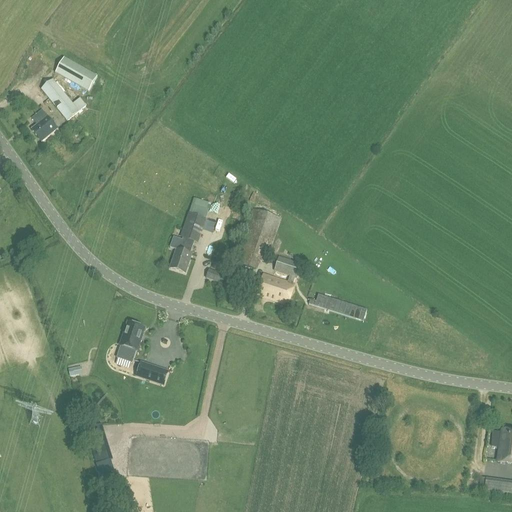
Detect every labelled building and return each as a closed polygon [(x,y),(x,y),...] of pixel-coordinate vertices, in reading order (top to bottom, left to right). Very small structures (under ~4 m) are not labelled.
[(54,72),(88,92),(97,77),(73,64),(64,58),(54,72)] [(53,80),(41,89),(67,121),(86,106),(79,99),(72,104),(53,80)] [(37,125),(31,130),(41,142),(57,129),(42,110),(32,118),(37,125)] [(282,220),(252,209),(239,250),(243,251),(237,265),(257,272),(260,262),(266,264),(282,220)] [(205,218),(188,213),(180,237),(198,243),(206,219),(205,218)] [(194,244),(175,238),(171,248),(176,250),(170,269),(185,274),(191,254),(194,244)] [(284,275),(282,281),(289,284),(291,277),(296,279),(301,264),(279,257),(274,272),(284,275)] [(221,285),(225,276),(209,270),(206,280),(221,285)] [(289,284),(282,281),(263,276),(257,296),(287,306),(294,285),(289,284)] [(118,352),(135,357),(137,351),(144,327),(128,322),(120,345),(118,352)] [(134,379),(164,389),(169,373),(139,364),(134,379)] [(511,463),(511,431),(501,431),(501,432),(493,431),(491,447),(499,448),(498,463),(511,463)] [(511,483),(485,480),(483,496),(511,499),(511,483)]
